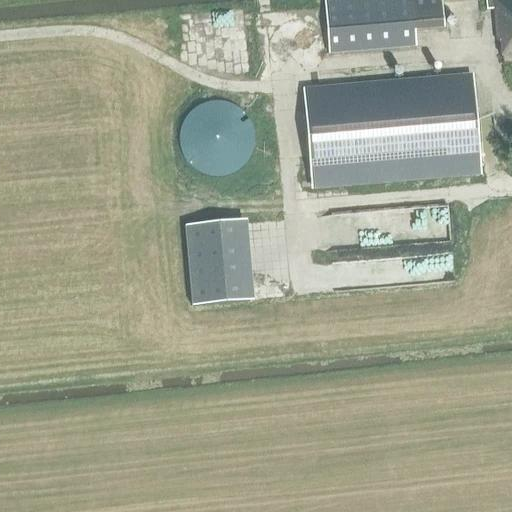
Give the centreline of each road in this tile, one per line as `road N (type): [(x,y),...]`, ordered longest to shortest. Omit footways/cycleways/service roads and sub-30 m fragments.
road 1 (track): [(0,36),(106,34),(195,78),(249,88),(342,64),(481,49)]
road 2 (track): [(511,189),(290,208)]
road 3 (track): [(280,84),(296,276)]
